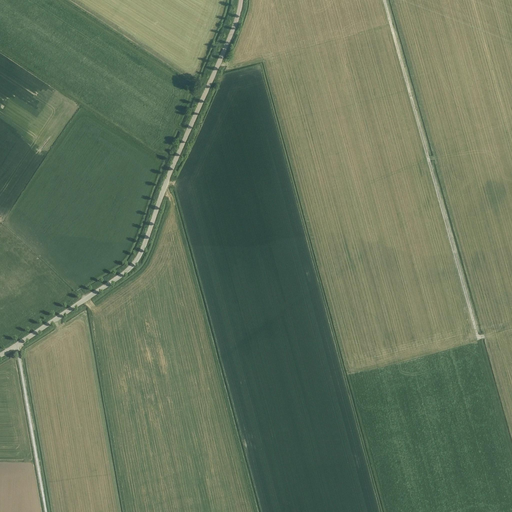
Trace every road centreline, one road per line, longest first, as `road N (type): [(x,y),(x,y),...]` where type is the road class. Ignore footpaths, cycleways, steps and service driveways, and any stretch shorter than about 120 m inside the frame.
road 1 (unclassified): [(0,355),(139,256),(242,0)]
road 2 (track): [(384,0),(478,338),(486,336)]
